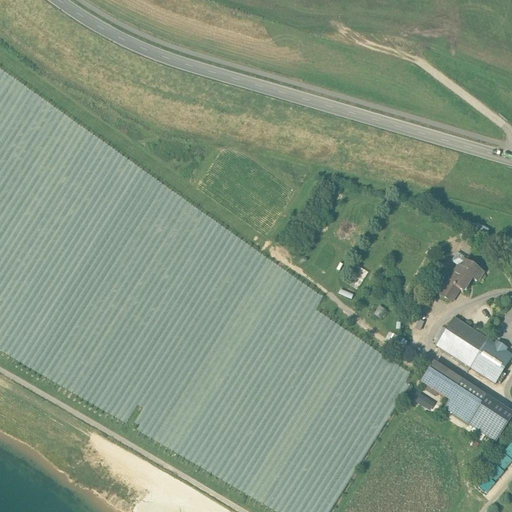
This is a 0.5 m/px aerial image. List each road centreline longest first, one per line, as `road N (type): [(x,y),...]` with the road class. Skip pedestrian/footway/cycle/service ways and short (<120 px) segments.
road 1 (secondary): [(511,162),(161,60),(54,0)]
road 2 (track): [(242,511),(0,371)]
road 3 (track): [(511,140),(419,64)]
